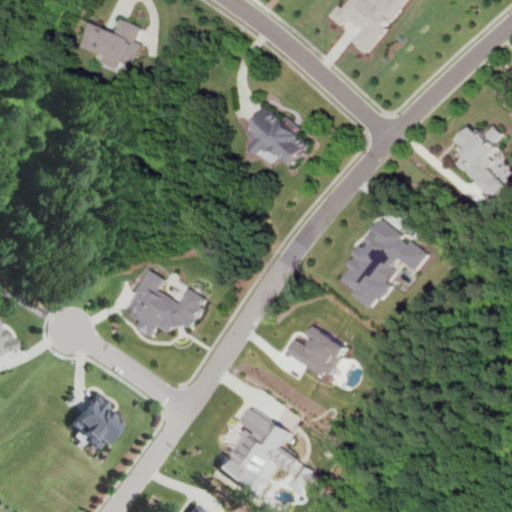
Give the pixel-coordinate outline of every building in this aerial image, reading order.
[(340,4),(331,15),(343,25),(352,14),(366,26),(353,41),(368,53),(389,27),(387,25),(407,0),(350,0),(344,8),(340,4)] [(367,27),(354,16),(345,27),(358,38),(367,27)] [(95,21),(89,33),(92,35),(88,45),(108,54),(105,61),(128,72),(135,57),(138,59),(145,45),(136,41),(143,26),(125,17),(118,32),(95,21)] [(269,104),(251,124),(255,127),(251,132),(260,141),(256,146),(261,151),(268,143),(292,166),(313,143),(269,104)] [(472,125),(459,138),(466,145),(462,149),(467,154),(459,161),(494,198),(509,184),(492,166),(498,161),(492,155),(502,146),(497,141),(506,133),(498,124),(489,133),(484,128),(479,133),(472,125)] [(351,278),(364,288),(360,292),(383,297),(386,299),(397,284),(392,280),(401,269),(397,265),(402,258),(419,271),(433,254),(414,239),(412,242),(406,238),(408,235),(383,215),(372,229),(376,233),(371,239),(375,242),(369,249),(366,246),(360,254),(362,256),(356,264),(359,267),(351,278)] [(153,269),(126,308),(142,319),(139,326),(152,335),(159,326),(169,333),(173,328),(184,324),(188,327),(202,307),(200,306),(205,299),(192,291),(183,305),(160,289),(167,279),(153,269)] [(301,338),(293,352),(326,373),(328,370),(333,373),(351,346),(319,325),(313,335),(316,337),(311,345),(301,338)] [(0,348),(10,346),(7,336),(0,337),(0,348)] [(89,393),(67,420),(79,426),(73,432),(93,449),(114,424),(97,409),(102,404),(89,393)] [(216,466),(250,490),(274,457),(311,484),(319,474),(281,447),(293,431),(277,420),(276,422),(256,408),(247,422),(259,430),(257,433),(250,428),(233,453),(239,457),(238,460),(226,452),(216,466)] [(204,511),(192,503),(184,511),(204,511)]
